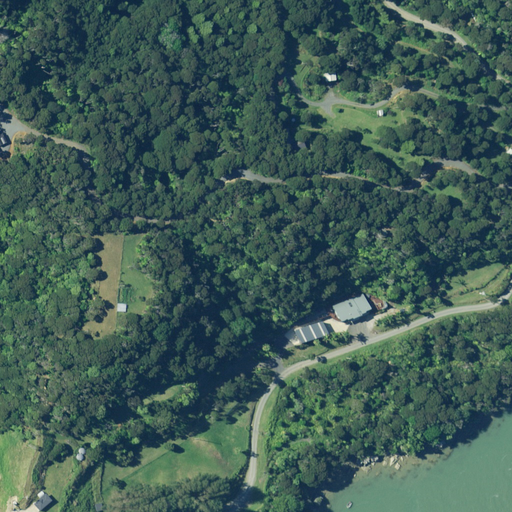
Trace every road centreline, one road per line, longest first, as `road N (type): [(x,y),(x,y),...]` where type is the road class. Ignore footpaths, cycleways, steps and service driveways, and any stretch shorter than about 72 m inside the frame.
road 1 (unclassified): [(511,285),(502,299),(300,367),(274,387),(254,446),(252,488),(233,511)]
road 2 (unclassified): [(390,0),(464,42),(511,89)]
